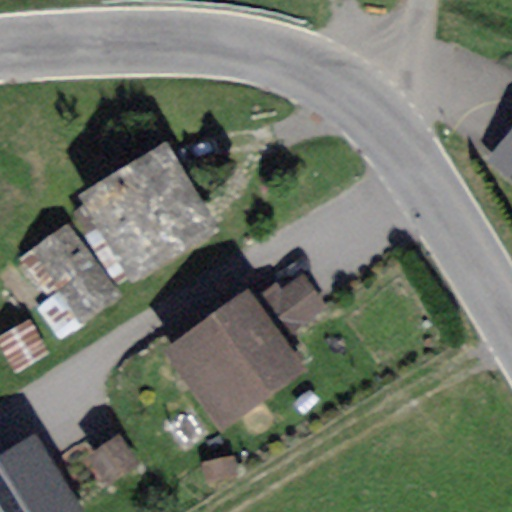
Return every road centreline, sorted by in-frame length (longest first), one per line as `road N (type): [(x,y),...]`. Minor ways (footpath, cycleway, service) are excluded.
road 1 (tertiary): [(0,50),(231,45),(303,66),(376,118)]
road 2 (tertiary): [(376,118),(415,164),(511,318)]
road 3 (unclassified): [(376,118),(414,40),(420,0)]
road 4 (track): [(343,0),(376,118)]
